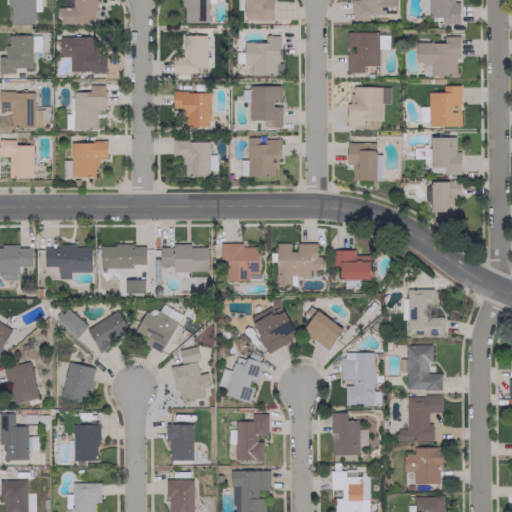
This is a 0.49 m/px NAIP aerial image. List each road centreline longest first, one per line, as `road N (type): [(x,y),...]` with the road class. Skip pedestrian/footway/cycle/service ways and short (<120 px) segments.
road 1 (tertiary): [(0,206),(354,210),(511,293)]
road 2 (residential): [(493,0),(497,261),(475,356),(476,511)]
road 3 (residential): [(136,0),(139,205)]
road 4 (residential): [(311,0),(313,204)]
road 5 (residential): [(131,382),(131,511)]
road 6 (residential): [(297,384),(298,511)]
